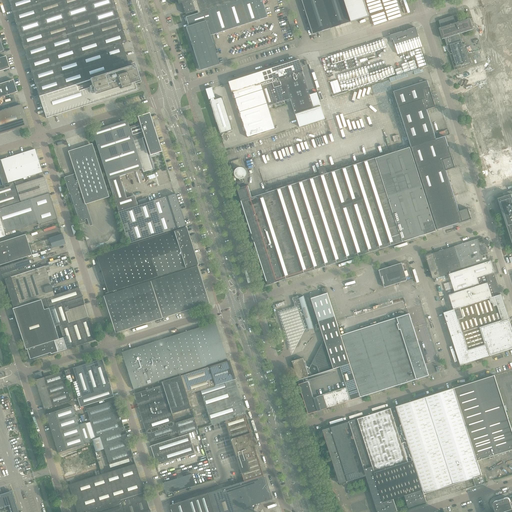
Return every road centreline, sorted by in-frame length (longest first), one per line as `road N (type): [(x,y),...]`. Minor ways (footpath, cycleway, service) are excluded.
road 1 (unclassified): [(108,346),(40,136)]
road 2 (unclassified): [(489,224),(422,14)]
road 3 (unclassified): [(219,311),(282,503),(296,508)]
road 4 (secondary): [(232,305),(296,508)]
road 5 (unclassified): [(152,101),(209,275),(224,283)]
road 6 (secondary): [(166,93),(224,283)]
road 7 (unclassified): [(252,299),(197,129),(182,121)]
road 8 (secondary): [(242,302),(182,121)]
road 9 (secondary): [(309,511),(251,333)]
road 10 (unclassified): [(160,511),(108,346)]
road 11 (unclassified): [(293,428),(455,377)]
road 12 (unclassified): [(252,299),(414,248)]
road 13 (unclassified): [(66,511),(22,373)]
road 14 (unclassified): [(455,377),(414,248)]
road 15 (unclassified): [(40,136),(0,7)]
road 16 (unclassified): [(184,87),(307,48)]
road 17 (unclassified): [(307,48),(422,14)]
